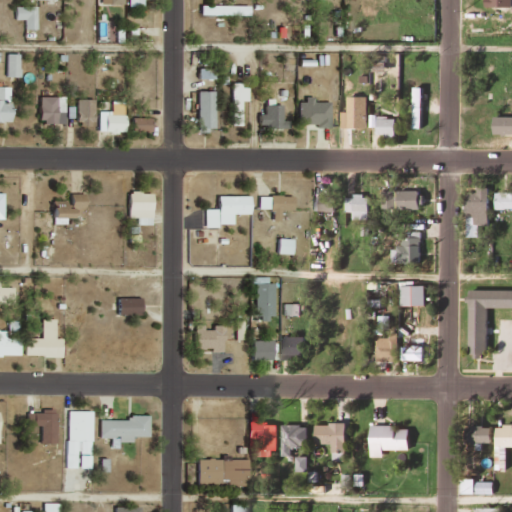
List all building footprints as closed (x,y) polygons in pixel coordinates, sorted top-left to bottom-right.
[(33,29),(33,4),(9,4),(9,19),(20,19),(20,29),(33,29)] [(244,15),(244,5),(195,5),(195,15),(244,15)] [(0,76),(16,76),(16,54),(0,54),(0,76)] [(315,59),(299,58),(299,65),(315,66),(315,59)] [(198,79),(216,78),(216,68),(197,68),(198,79)] [(242,101),(242,84),(226,84),(226,124),(238,124),(238,101),(242,101)] [(0,120),(10,121),(10,103),(2,103),(2,93),(9,93),(9,89),(2,89),(2,86),(0,86),(0,120)] [(418,87),(409,87),(409,127),(418,127),(418,87)] [(414,128),(423,128),(424,87),(415,87),(414,128)] [(192,127),(209,127),(209,91),(192,91),(192,127)] [(58,123),(58,96),(33,96),(33,123),(58,123)] [(342,127),(363,127),(363,96),(342,96),(342,127)] [(87,126),(87,98),(71,98),(71,126),(87,126)] [(330,101),(314,102),(313,99),(298,99),(298,125),(330,125),(330,101)] [(277,127),(277,103),(259,103),(259,114),(252,114),(252,127),(277,127)] [(93,131),(118,131),(118,113),(93,113),(93,131)] [(125,113),(125,131),(146,131),(146,114),(125,113)] [(511,115),(489,115),(489,134),(511,134),(511,115)] [(393,116),(373,116),(373,136),(393,136),(393,116)] [(484,186),(461,186),(461,224),(484,224),(484,186)] [(392,189),(377,189),(377,209),(417,209),(417,190),(392,190),(392,189)] [(511,209),(511,191),(491,191),(491,209),(511,209)] [(44,217),(79,219),(80,193),(63,193),(63,202),(45,201),(44,217)] [(121,216),(132,216),(132,223),(146,223),(146,193),(121,193),(121,216)] [(245,195),(211,195),(211,209),(199,209),(199,225),(227,225),(227,213),(245,213),(245,195)] [(288,195),(263,195),(263,212),(288,212),(288,195)] [(345,219),(365,219),(365,195),(345,195),(345,219)] [(309,211),(330,211),(330,196),(309,196),(309,211)] [(398,232),(398,248),(389,248),(389,263),(417,263),(417,232),(398,232)] [(277,253),(292,253),(293,238),(277,238),(277,253)] [(0,303),(8,303),(8,281),(0,281),(0,303)] [(269,317),(269,282),(250,282),(250,317),(269,317)] [(406,283),(395,283),(395,322),(406,322),(406,283)] [(426,284),(402,285),(402,305),(426,305),(426,284)] [(510,289),(465,289),(464,356),(481,356),(482,307),(510,307),(510,289)] [(110,315),(135,315),(135,297),(110,297),(110,315)] [(280,314),(296,314),(296,303),(280,303),(280,314)] [(19,337),(19,356),(57,356),(57,336),(50,336),(50,319),(36,319),(36,337),(19,337)] [(187,350),(220,350),(220,327),(187,327),(187,350)] [(0,356),(14,356),(14,330),(0,330),(0,356)] [(392,332),(381,332),(381,343),(371,343),(371,361),(392,361),(392,332)] [(296,335),(277,335),(277,359),(296,359),(296,335)] [(267,359),(267,340),(246,340),(246,359),(267,359)] [(400,361),(418,361),(418,345),(400,345),(400,361)] [(72,454),(88,454),(88,410),(62,410),(62,466),(72,466),(72,454)] [(51,443),(51,411),(24,411),(24,425),(36,425),(36,443),(51,443)] [(94,417),(94,438),(144,438),(143,417),(94,417)] [(244,422),(244,455),(272,455),(272,422),(244,422)] [(328,453),(341,453),(341,423),(310,423),(310,443),(328,443),(328,453)] [(278,424),(278,453),(303,453),(303,424),(278,424)] [(379,449),(405,449),(405,426),(365,426),(365,457),(379,457),(379,449)] [(486,443),(486,426),(461,426),(461,443),(486,443)] [(511,427),(491,427),(491,469),(502,469),(502,446),(511,446),(511,427)] [(81,468),(92,468),(92,454),(81,454),(81,468)] [(309,471),(309,456),(297,456),(297,471),(309,471)] [(191,485),(242,485),(243,457),(192,457),(191,485)] [(100,471),(108,471),(109,458),(100,458),(100,471)] [(457,493),(489,493),(489,479),(457,479),(457,493)] [(38,511),(55,511),(55,502),(38,502),(38,511)]
